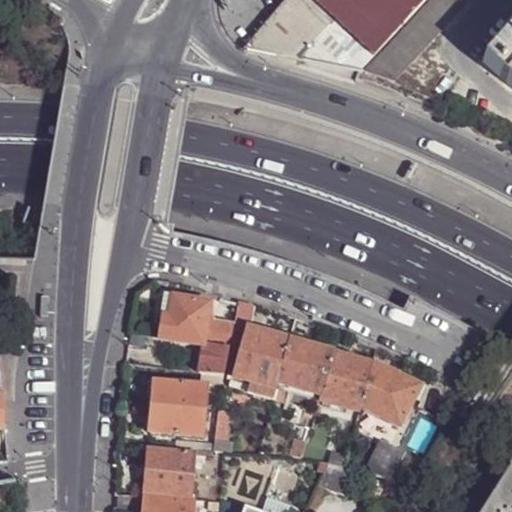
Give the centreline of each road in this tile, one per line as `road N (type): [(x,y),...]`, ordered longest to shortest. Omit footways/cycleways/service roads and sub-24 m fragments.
road 1 (secondary): [(0,168),(169,182),(276,209),(364,241),(511,314)]
road 2 (secondary): [(511,258),(286,162),(183,138),(0,119)]
road 3 (residential): [(126,242),(333,304),(440,348)]
road 4 (residential): [(111,31),(72,243),(68,348)]
road 5 (residential): [(511,175),(395,117),(256,82)]
road 6 (residential): [(126,242),(158,65)]
road 7 (residential): [(68,348),(68,425),(79,467)]
